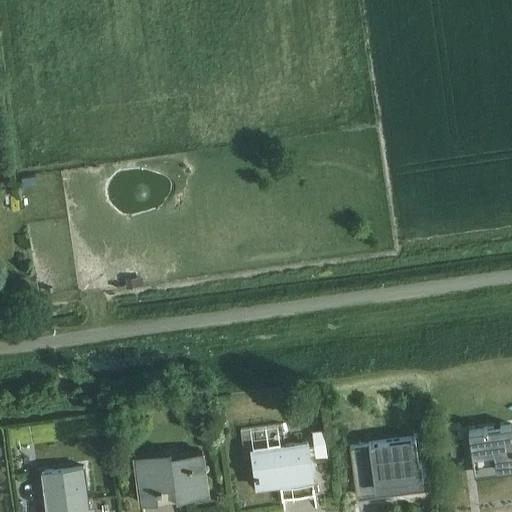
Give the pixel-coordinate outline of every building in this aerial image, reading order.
[(142,275),(124,278),(125,286),(143,284),(142,275)] [(511,423),(468,430),(473,467),(511,462),(511,423)] [(194,424),(185,428),(186,437),(193,437),(194,424)] [(311,430),(315,456),(325,455),(324,447),(325,446),(323,428),(311,430)] [(125,443),(140,441),(139,429),(124,431),(125,443)] [(353,470),(372,468),(374,482),(386,481),(387,485),(414,481),(421,472),(420,461),(417,461),(414,436),(369,443),(369,444),(350,446),(353,470)] [(307,441),(251,448),(256,486),(312,478),(307,441)] [(7,443),(8,462),(18,461),(16,443),(7,443)] [(202,450),(134,459),(140,502),(178,497),(177,490),(207,486),(202,450)] [(41,471),(46,511),(89,511),(83,465),(41,471)]
